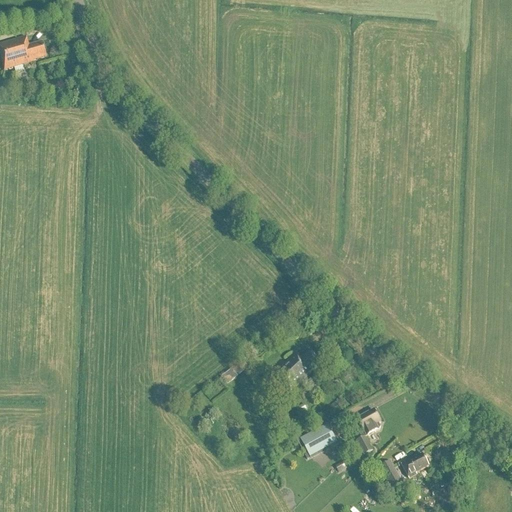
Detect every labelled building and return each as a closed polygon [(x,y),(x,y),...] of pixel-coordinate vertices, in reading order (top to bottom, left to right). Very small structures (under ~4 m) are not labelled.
[(24,72),(22,67),(34,63),(33,62),(47,59),(42,44),(29,47),(26,38),(0,46),(0,55),(5,72),(14,69),(16,75),(24,72)] [(310,352),(302,360),(296,354),(273,375),(291,393),(312,374),(310,372),(321,363),(310,352)] [(221,379),(227,387),(238,378),(232,371),(221,379)] [(374,411),(357,420),(361,426),(356,429),(362,440),(356,443),(364,457),(373,452),(365,438),(379,431),(380,430),(380,428),(379,424),(380,423),(374,411)] [(327,426),(301,441),(310,458),(337,444),(327,426)] [(422,456),(417,459),(416,457),(401,466),(409,480),(417,476),(416,474),(429,468),(422,456)] [(344,463),(335,468),(339,474),(347,469),(344,463)] [(391,463),(379,470),(391,491),(403,485),(391,463)]
